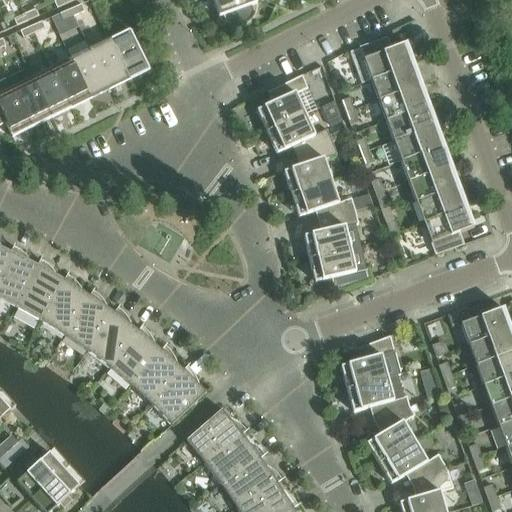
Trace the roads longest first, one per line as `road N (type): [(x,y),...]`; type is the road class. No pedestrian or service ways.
road 1 (residential): [(284,346),(200,87)]
road 2 (residential): [(44,212),(258,362)]
road 3 (residential): [(284,346),(511,261)]
road 4 (residential): [(511,220),(429,0)]
road 5 (residential): [(93,511),(258,362)]
road 6 (residential): [(44,212),(182,134),(200,87)]
road 7 (residential): [(200,87),(377,0)]
road 8 (residential): [(346,511),(284,346)]
